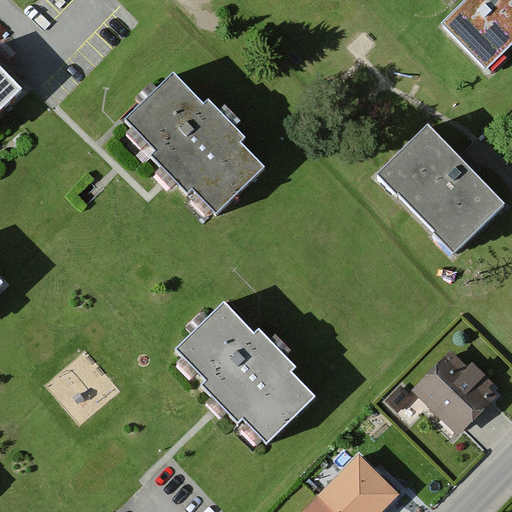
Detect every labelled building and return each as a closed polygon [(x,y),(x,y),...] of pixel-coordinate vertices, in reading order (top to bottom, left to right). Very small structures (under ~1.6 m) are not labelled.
[(511,0),(475,0),(444,32),(491,79),(511,57),(511,0)] [(0,118),(22,97),(0,73),(0,118)] [(207,112),(176,80),(129,125),(159,157),(154,162),(191,201),(197,196),(221,221),(269,174),(245,149),(250,144),(213,106),(207,112)] [(459,257),(506,211),(430,134),(383,180),(459,257)] [(260,342),(228,310),(181,355),(212,387),(206,392),(244,431),(249,426),(274,451),(322,404),(297,379),(302,374),(266,336),(260,342)] [(469,373),(449,355),(412,396),(459,440),(496,399),(489,392),(493,388),(472,369),(469,373)] [(407,403),(395,392),(382,405),(394,416),(407,403)] [(388,511),(401,500),(360,461),(309,511),(388,511)]
